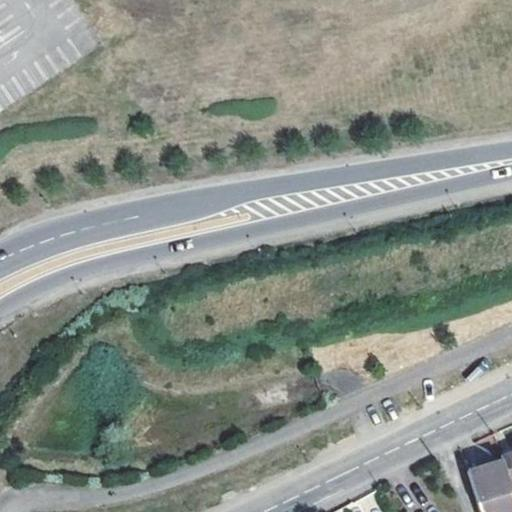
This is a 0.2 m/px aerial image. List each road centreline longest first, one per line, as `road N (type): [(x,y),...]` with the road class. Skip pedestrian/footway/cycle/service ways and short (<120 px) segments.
road 1 (primary): [(0,308),(92,266),(511,169)]
road 2 (primary): [(511,150),(202,201),(52,239),(0,261)]
road 3 (tertiary): [(263,511),(511,395)]
